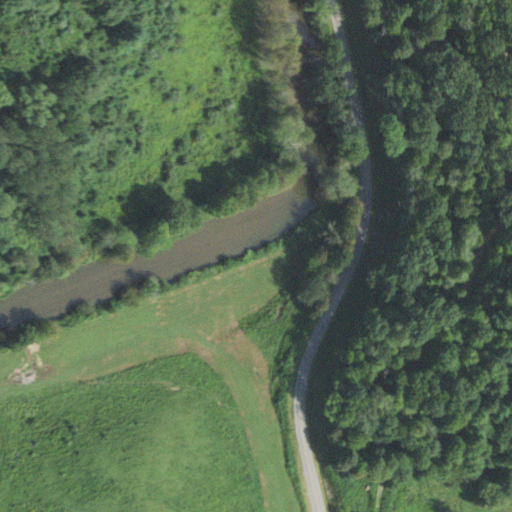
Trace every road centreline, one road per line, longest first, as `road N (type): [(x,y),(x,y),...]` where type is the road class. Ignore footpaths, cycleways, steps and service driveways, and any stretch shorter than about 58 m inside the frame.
road 1 (tertiary): [(321,511),(301,416),(306,371),(360,254),(370,202),(368,151),(335,0)]
road 2 (track): [(378,511),(392,385),(406,353),(470,285),(487,225),(511,207),(506,56)]
